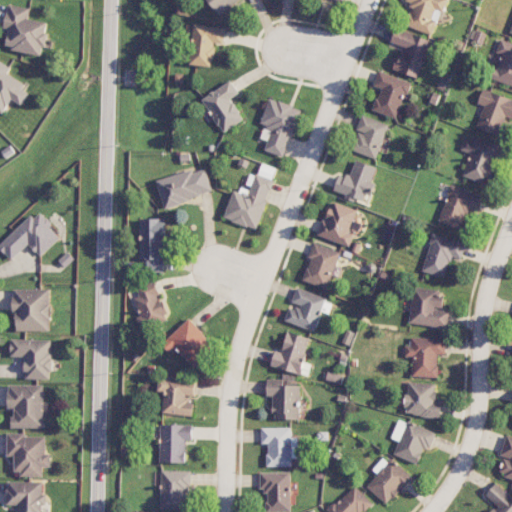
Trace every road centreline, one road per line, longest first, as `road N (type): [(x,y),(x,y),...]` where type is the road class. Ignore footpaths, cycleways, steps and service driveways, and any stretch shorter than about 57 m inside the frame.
road 1 (residential): [(367,0),(235,366),(226,511)]
road 2 (tertiary): [(110,0),(98,511)]
road 3 (residential): [(511,207),(479,313),(473,433),(457,480),(427,511)]
